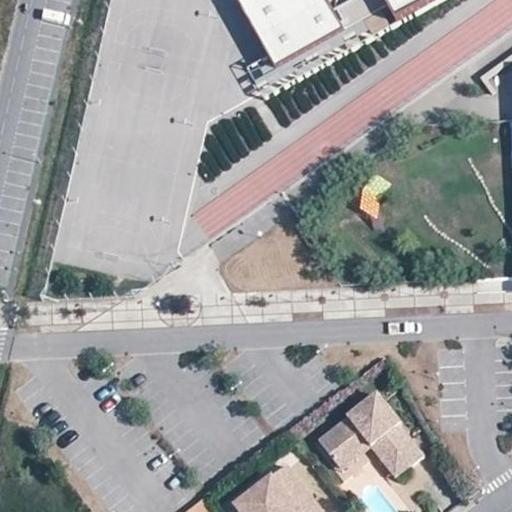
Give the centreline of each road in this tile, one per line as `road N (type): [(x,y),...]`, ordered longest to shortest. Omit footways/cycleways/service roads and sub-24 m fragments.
road 1 (residential): [(511,325),(0,347)]
road 2 (residential): [(0,151),(35,0)]
